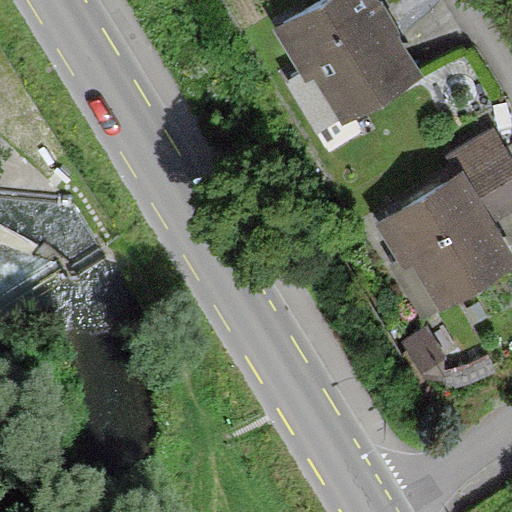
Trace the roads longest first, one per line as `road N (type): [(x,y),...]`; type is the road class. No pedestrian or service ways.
road 1 (primary): [(57,0),(367,511)]
road 2 (residential): [(381,511),(511,419)]
